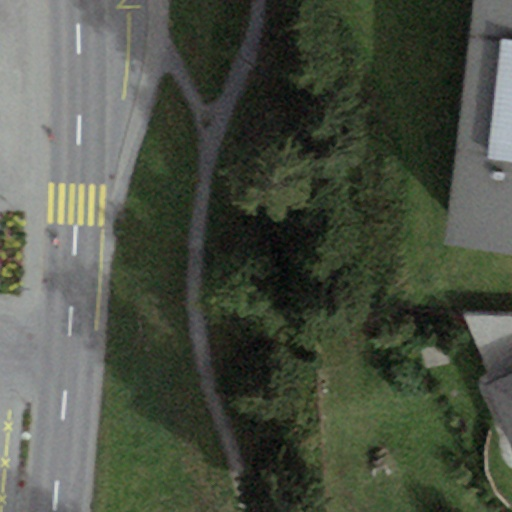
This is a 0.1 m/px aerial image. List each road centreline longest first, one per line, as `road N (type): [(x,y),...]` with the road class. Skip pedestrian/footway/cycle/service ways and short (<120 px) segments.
road 1 (primary): [(67,350),(79,205),(78,0)]
road 2 (primary): [(55,511),(67,350)]
